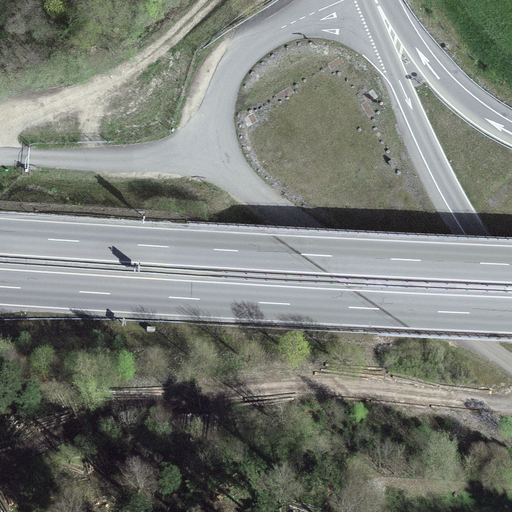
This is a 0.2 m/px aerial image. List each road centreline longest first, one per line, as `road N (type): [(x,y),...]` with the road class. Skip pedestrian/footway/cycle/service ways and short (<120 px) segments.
road 1 (motorway): [(0,284),(511,315)]
road 2 (motorway): [(511,264),(0,236)]
road 3 (motorway): [(377,4),(435,160),(476,236),(511,281)]
road 4 (motorway): [(511,133),(451,90),(377,4)]
